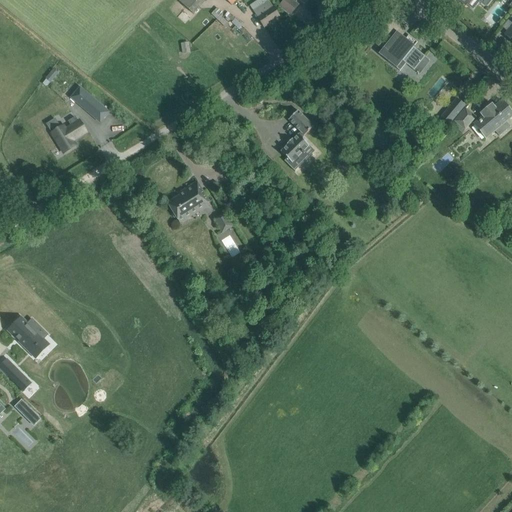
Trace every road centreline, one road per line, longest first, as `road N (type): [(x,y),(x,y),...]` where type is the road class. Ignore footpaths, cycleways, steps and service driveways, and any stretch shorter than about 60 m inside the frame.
road 1 (unclassified): [(88,176),(375,0)]
road 2 (unclassified): [(511,79),(412,0)]
